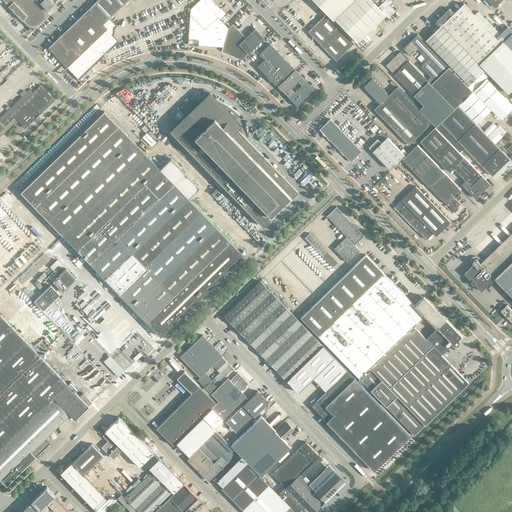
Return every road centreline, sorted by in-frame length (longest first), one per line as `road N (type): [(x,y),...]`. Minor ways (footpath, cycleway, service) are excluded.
road 1 (tertiary): [(292,131),(235,79),(196,63),(171,60),(120,73),(77,103)]
road 2 (unclassified): [(358,485),(202,315)]
road 3 (unclassified): [(202,315),(340,181)]
road 4 (unclassified): [(227,511),(116,399)]
road 5 (secondary): [(380,511),(479,416)]
road 6 (residential): [(336,91),(430,0)]
road 7 (unclassified): [(336,91),(248,0)]
road 8 (tertiary): [(424,268),(340,181)]
road 9 (unclassified): [(424,268),(511,184)]
road 10 (unclassified): [(116,399),(202,315)]
